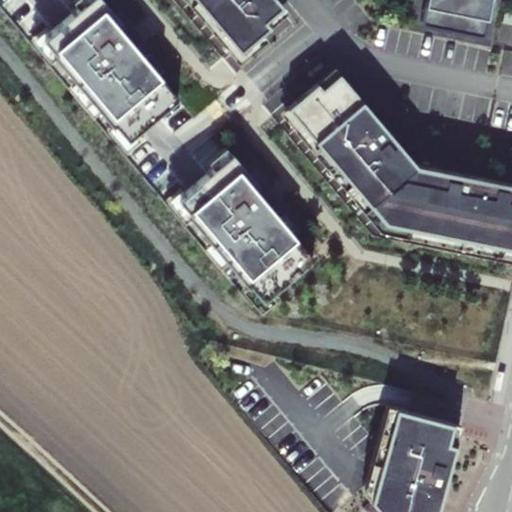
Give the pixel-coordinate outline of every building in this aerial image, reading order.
[(163,67),(105,0),(89,0),(47,36),(60,51),(57,53),(117,124),(119,122),(132,138),(180,97),(158,71),(163,67)] [(281,2),(279,0),(197,0),(233,43),(281,2)] [(486,36),(493,0),(424,0),(420,22),(425,27),(481,39),(486,36)] [(317,79),(311,73),(281,98),(379,219),(511,245),(511,181),(417,162),(334,64),(317,79)] [(298,228),(234,152),(182,196),(195,212),(192,214),(252,285),(254,283),(267,298),(315,258),(293,232),(298,228)] [(437,511),(461,423),(397,407),(372,498),(383,511),(437,511)]
